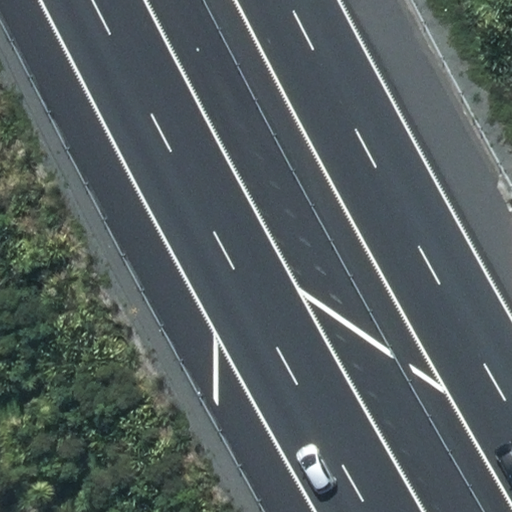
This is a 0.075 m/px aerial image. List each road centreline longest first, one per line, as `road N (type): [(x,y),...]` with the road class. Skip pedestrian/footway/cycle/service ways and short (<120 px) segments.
road 1 (motorway): [(374,511),(93,0)]
road 2 (motorway): [(287,0),(511,412)]
